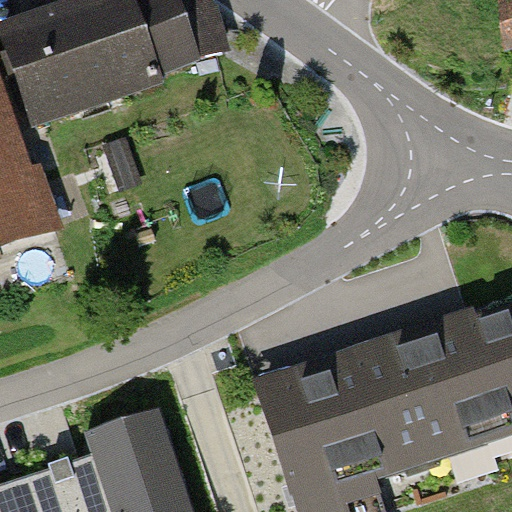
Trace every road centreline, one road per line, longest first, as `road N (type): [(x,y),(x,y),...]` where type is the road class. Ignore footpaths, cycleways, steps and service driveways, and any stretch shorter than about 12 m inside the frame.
road 1 (track): [(0,403),(229,313),(364,238),(441,160)]
road 2 (unclassified): [(511,169),(441,160),(375,82),(307,35)]
